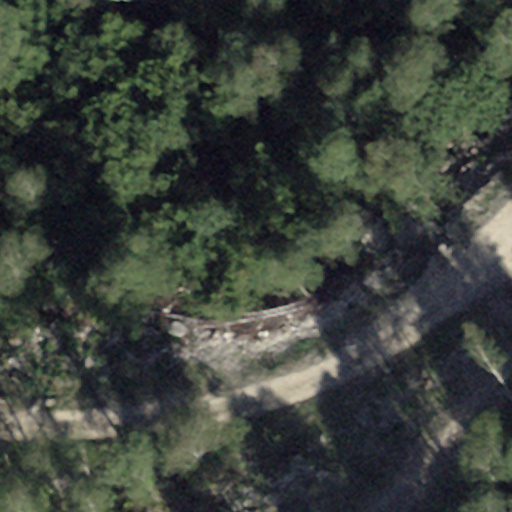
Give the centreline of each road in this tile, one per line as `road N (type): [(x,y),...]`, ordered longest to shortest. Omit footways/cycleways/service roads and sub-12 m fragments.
road 1 (track): [(0,426),(112,424),(249,401),(374,352),(511,241)]
road 2 (track): [(511,365),(442,432),(386,511)]
